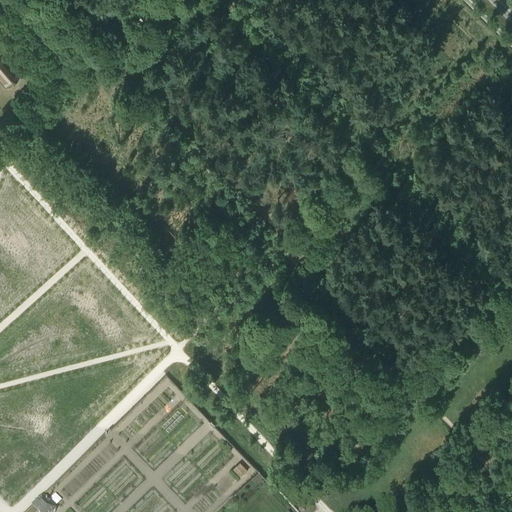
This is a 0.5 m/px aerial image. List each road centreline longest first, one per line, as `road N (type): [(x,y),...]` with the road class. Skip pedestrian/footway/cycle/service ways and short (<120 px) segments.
road 1 (track): [(176,350),(13,511)]
road 2 (track): [(324,511),(176,350)]
